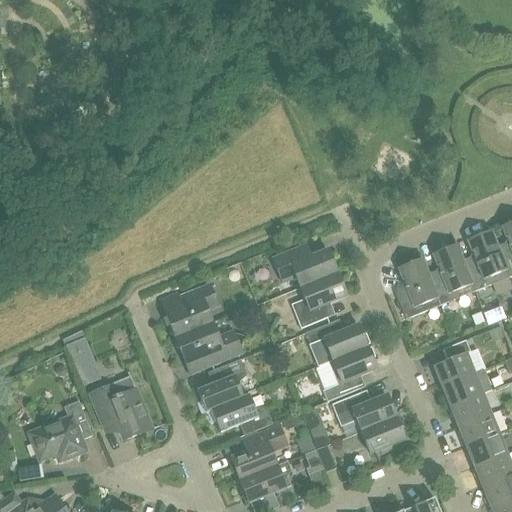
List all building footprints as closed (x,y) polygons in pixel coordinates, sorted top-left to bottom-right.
[(508,278),(511,276),(511,222),(501,227),(507,243),(496,247),(508,278)] [(473,256),(462,261),(461,261),(474,292),(508,278),(496,247),(490,231),(466,241),(473,256)] [(438,270),(427,275),(439,306),(474,292),(461,261),(462,261),(455,245),(432,255),(438,270)] [(295,278),(299,289),(336,274),(327,251),(303,261),(298,249),(272,259),(281,283),(295,278)] [(405,320),(439,306),(427,275),(421,259),(397,269),(405,288),(394,293),(405,320)] [(322,307),(346,297),(336,274),(299,289),(304,300),(290,306),(300,330),(327,319),(322,307)] [(166,316),(175,339),(212,324),(206,311),(218,306),(209,286),(178,298),(182,309),(166,316)] [(327,351),(331,362),(332,362),(366,348),(357,326),(336,335),(331,323),(305,334),(309,346),(318,342),(323,353),(327,351)] [(206,368),(241,353),(240,350),(246,339),(234,336),(233,333),(218,339),(212,324),(175,339),(184,362),(201,355),(206,368)] [(487,332),(492,343),(503,338),(499,327),(487,332)] [(433,367),(441,388),(474,375),(465,354),(470,353),(465,341),(442,351),(446,362),(433,367)] [(322,392),(326,403),(357,391),(352,380),(375,370),(366,348),(332,362),(331,362),(328,363),(337,385),(322,392)] [(73,367),(81,388),(100,380),(92,359),(73,367)] [(205,414),(211,412),(210,411),(243,398),(237,384),(246,376),(240,361),(211,372),(215,383),(196,391),(205,414)] [(56,374),(58,377),(61,377),(64,375),(65,370),(62,368),(59,368),(56,370),(56,374)] [(441,388),(449,408),(482,395),(474,375),(441,388)] [(123,441),(151,430),(130,379),(90,395),(105,432),(117,427),(123,441)] [(272,425),(266,410),(254,410),(248,395),(243,398),(210,411),(211,412),(219,434),(239,426),(243,437),(272,425)] [(356,421),(360,433),(395,418),(386,396),(362,406),(358,395),(331,406),(340,428),(356,421)] [(449,408),(457,428),(490,415),(482,395),(449,408)] [(81,441),(92,437),(78,402),(63,408),(68,420),(40,431),(42,436),(31,441),(39,461),(56,454),(59,462),(85,451),(81,441)] [(457,428),(465,448),(498,435),(490,415),(457,428)] [(293,428),(303,424),(300,416),(290,420),(293,428)] [(390,446),(404,441),(395,418),(360,433),(369,455),(379,451),(380,454),(392,450),(390,446)] [(230,459),(239,482),(276,467),(270,453),(282,448),(279,440),(282,439),(278,427),(242,442),(246,453),(230,459)] [(465,448),(473,468),(506,455),(498,435),(465,448)] [(326,446),(315,451),(323,469),(324,473),(335,469),(326,446)] [(304,455),(311,474),(323,469),(315,451),(304,455)] [(473,468),(481,488),(511,475),(511,469),(506,455),(473,468)] [(285,489),(290,487),(287,478),(290,473),(286,463),(276,467),(239,482),(248,504),(285,489)] [(19,482),(43,478),(41,465),(17,469),(19,482)] [(511,475),(481,488),(490,508),(511,498),(511,475)] [(71,511),(72,511),(64,510),(54,496),(34,510),(27,500),(19,505),(10,493),(0,500),(0,511),(71,511)] [(511,511),(511,498),(490,508),(491,511),(511,511)] [(438,511),(434,499),(402,511),(438,511)]
